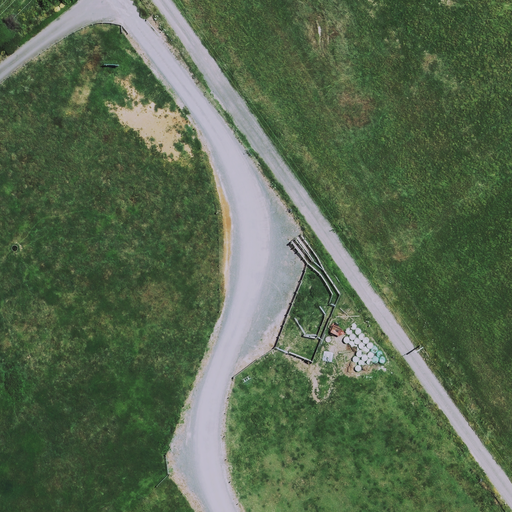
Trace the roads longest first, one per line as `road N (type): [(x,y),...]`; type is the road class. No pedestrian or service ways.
road 1 (unknown): [(511,506),(155,0)]
road 2 (unknown): [(111,0),(236,173),(253,222),(256,270),(204,437),(220,511)]
road 3 (unknown): [(104,0),(0,79)]
